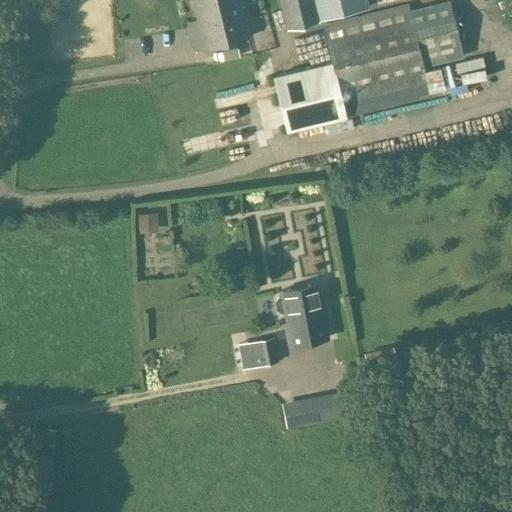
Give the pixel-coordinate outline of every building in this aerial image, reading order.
[(192,0),(204,49),(248,37),(238,0),(192,0)] [(279,0),(287,29),(317,21),(311,0),(279,0)] [(311,0),(317,21),(319,20),(369,8),(367,0),(311,0)] [(440,66),(424,70),(423,66),(463,56),(450,2),(409,12),(408,5),(324,25),(333,62),(274,76),(288,131),(346,116),(345,115),(375,107),(375,105),(417,95),(416,93),(421,92),(422,94),(445,88),(440,66)] [(158,211),(139,212),(140,231),(159,230),(158,211)] [(281,292),(281,297),(278,297),(275,302),(276,309),(281,312),(284,312),(291,345),(328,338),(317,285),(281,292)] [(261,366),(278,362),(273,338),(256,341),(261,366)] [(342,395),(327,398),(330,418),(346,415),(342,395)] [(300,403),(283,407),(287,426),(304,423),(300,403)]
